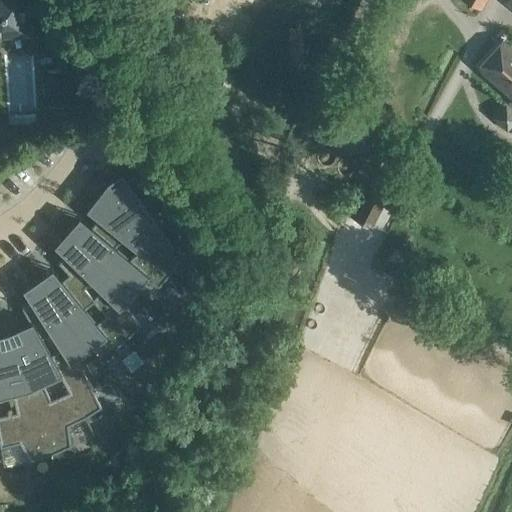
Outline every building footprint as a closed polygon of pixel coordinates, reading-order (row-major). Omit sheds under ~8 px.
[(0,0),(0,28),(25,27),(24,7),(34,7),(33,0),(0,0)] [(321,30),(333,36),(343,16),(330,10),(321,30)] [(301,27),(301,23),(295,23),(295,27),(289,27),(289,40),(293,40),(293,46),(292,46),(292,52),(293,52),(293,62),(290,62),(289,68),(295,67),(295,68),(304,68),(303,37),(303,27),(301,27)] [(507,128),(511,121),(511,47),(502,38),(478,66),(511,95),(511,98),(507,104),(506,102),(493,115),(507,128)] [(384,77),(358,63),(347,85),(373,99),(384,77)] [(67,104),(64,69),(47,70),(48,82),(42,82),(43,94),(48,94),(49,106),(67,104)] [(351,214),(371,225),(397,176),(377,165),(351,214)] [(123,176),(112,183),(136,205),(143,198),(122,169),(120,170),(123,176)] [(107,179),(86,207),(98,217),(127,239),(141,221),(153,213),(143,198),(136,205),(112,183),(107,179)] [(127,239),(169,273),(179,260),(170,247),(174,242),(153,213),(141,221),(127,239)] [(86,231),(74,220),(66,229),(134,291),(143,280),(159,285),(169,273),(127,239),(98,217),(86,231)] [(66,229),(59,238),(71,248),(58,261),(69,273),(128,336),(140,324),(124,301),(134,291),(66,229)] [(56,284),(46,271),(37,277),(89,348),(100,339),(114,347),(128,336),(69,273),(56,284)] [(28,283),(38,296),(22,307),(29,320),(84,416),(101,406),(76,356),(89,348),(37,277),(28,283)] [(29,320),(16,326),(21,337),(11,341),(51,453),(70,444),(68,424),(84,416),(29,320)] [(1,344),(0,339),(0,445),(0,446),(19,441),(29,459),(51,453),(11,341),(1,344)]
